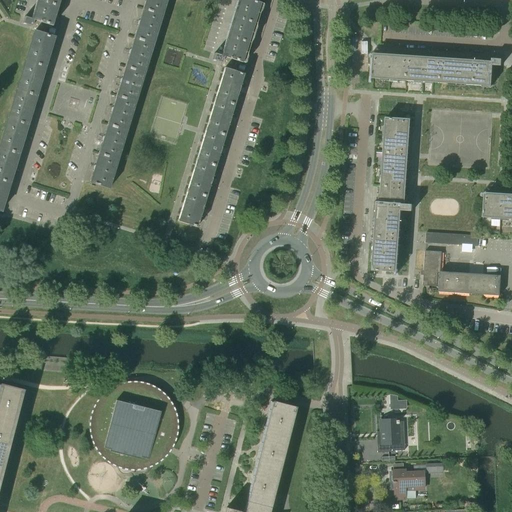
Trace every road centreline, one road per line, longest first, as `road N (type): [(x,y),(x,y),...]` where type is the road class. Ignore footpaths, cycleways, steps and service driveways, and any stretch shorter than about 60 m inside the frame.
road 1 (residential): [(511,322),(439,309),(360,280),(365,110),(329,106)]
road 2 (residential): [(127,16),(76,1),(67,29),(16,199),(68,210)]
road 3 (tertiary): [(0,303),(180,311),(257,286)]
road 4 (tertiary): [(251,272),(200,295),(155,303),(0,293)]
road 5 (residential): [(276,0),(208,242)]
road 6 (tertiary): [(314,0),(315,150),(284,237)]
road 7 (tertiary): [(305,285),(511,383)]
road 8 (tertiary): [(511,370),(310,273)]
road 9 (residential): [(68,210),(127,16)]
road 10 (tertiary): [(298,241),(323,168),(329,106)]
road 11 (residential): [(340,511),(337,384)]
road 12 (residential): [(505,45),(381,38)]
